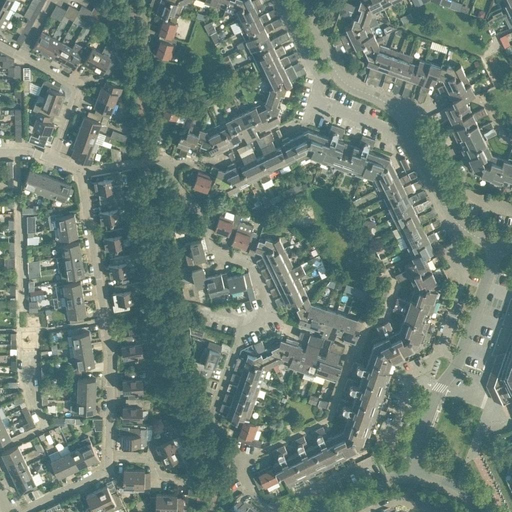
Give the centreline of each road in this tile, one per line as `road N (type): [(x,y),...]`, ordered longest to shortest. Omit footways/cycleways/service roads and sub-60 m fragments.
road 1 (residential): [(17,511),(104,470),(112,456),(106,319),(78,172)]
road 2 (residential): [(242,460),(210,420),(242,330),(271,317),(252,264),(213,252),(205,218),(177,184),(173,160)]
road 3 (unclassified): [(444,203),(401,117),(349,88),(301,0)]
road 4 (residential): [(268,510),(385,453),(410,379),(438,351)]
road 5 (residential): [(53,161),(76,89),(69,75),(26,55)]
road 6 (residential): [(438,351),(464,272),(453,219)]
road 7 (residential): [(459,358),(434,395),(407,470)]
road 8 (residential): [(459,358),(499,242)]
